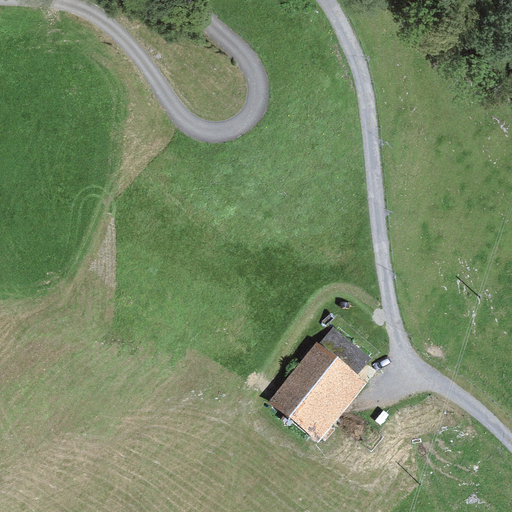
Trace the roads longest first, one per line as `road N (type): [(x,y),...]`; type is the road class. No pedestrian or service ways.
road 1 (track): [(324,0),(360,82),(401,351),(511,438)]
road 2 (track): [(61,0),(86,6),(120,33),(173,109),(204,128),(230,129),(256,95),(250,63),(200,12),(199,0)]
